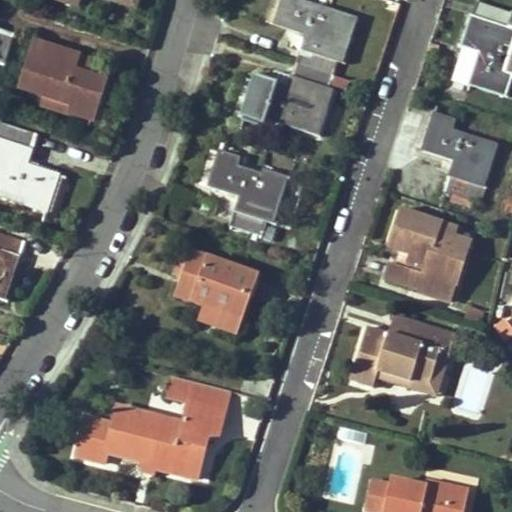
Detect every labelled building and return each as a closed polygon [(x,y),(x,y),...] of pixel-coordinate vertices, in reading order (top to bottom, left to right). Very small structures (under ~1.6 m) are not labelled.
[(47,0),(47,1),(79,12),(82,0),(47,0)] [(340,64),(354,19),(327,10),(326,13),(301,5),(302,0),(281,0),(273,25),(306,35),(296,64),(331,76),(335,62),(340,64)] [(461,48),(479,54),(468,85),(502,97),(510,76),(500,73),(511,38),(511,32),(506,30),(511,16),(477,4),(461,48)] [(0,33),(0,66),(0,67),(11,37),(0,33)] [(36,44),(20,88),(45,97),(43,104),(89,120),(102,85),(70,74),(75,58),(36,44)] [(254,83),(242,120),(261,127),(265,116),(291,125),(290,128),(316,137),(331,92),(326,90),(331,76),(296,64),(286,94),(254,83)] [(453,122),(433,116),(421,150),(455,161),(445,192),(480,204),(485,189),(483,188),(496,147),(450,132),(453,122)] [(0,190),(2,192),(0,196),(0,199),(45,215),(57,179),(26,168),(31,152),(30,152),(34,138),(0,126),(0,190)] [(218,153),(207,187),(239,198),(234,212),(237,213),(232,227),(261,237),(265,222),(272,225),(286,179),(262,171),(260,177),(235,168),(238,160),(218,153)] [(389,249),(410,256),(400,287),(448,304),(468,244),(453,239),(456,231),(401,212),(389,249)] [(0,300),(4,302),(18,259),(16,258),(21,244),(0,237),(0,300)] [(236,337),(258,278),(190,253),(185,266),(180,280),(173,298),(202,309),(196,323),(236,337)] [(178,263),(173,278),(180,280),(185,266),(178,263)] [(468,323),(480,327),(483,317),(471,314),(468,323)] [(392,316),(386,334),(402,339),(408,321),(392,316)] [(402,339),(386,334),(366,328),(349,380),(372,387),(374,380),(376,373),(390,378),(388,384),(425,396),(437,356),(447,359),(454,335),(408,321),(402,339)] [(493,331),(504,346),(511,339),(511,335),(504,324),(493,331)] [(434,398),(447,359),(437,356),(425,396),(434,398)] [(376,373),(374,380),(388,384),(390,378),(376,373)] [(185,457),(200,461),(206,438),(216,441),(228,393),(170,378),(165,398),(186,404),(181,424),(116,407),(111,425),(85,418),(75,457),(102,464),(106,453),(124,458),(143,463),(145,456),(155,458),(151,469),(180,476),(185,457)] [(143,463),(124,458),(122,467),(150,474),(151,469),(155,458),(145,456),(143,463)] [(200,461),(185,457),(180,476),(195,480),(200,461)] [(389,482),(375,479),(367,511),(463,511),(468,492),(425,483),(423,488),(389,481),(389,482)]
